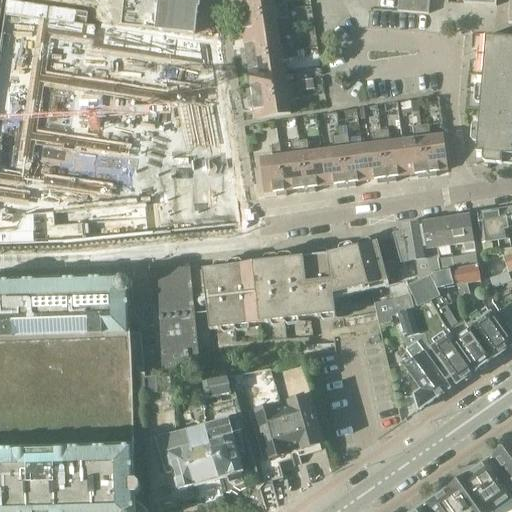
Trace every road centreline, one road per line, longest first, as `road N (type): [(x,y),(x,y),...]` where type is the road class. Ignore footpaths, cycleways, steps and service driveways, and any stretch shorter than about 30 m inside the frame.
road 1 (residential): [(0,260),(137,248),(511,186)]
road 2 (unknown): [(39,257),(73,0)]
road 3 (unknown): [(132,62),(211,71),(220,129),(202,149),(125,146)]
road 4 (unknown): [(35,0),(0,239)]
road 5 (tertiary): [(338,511),(511,390)]
